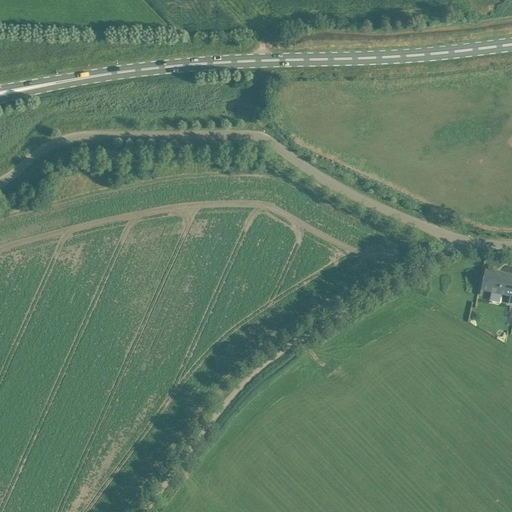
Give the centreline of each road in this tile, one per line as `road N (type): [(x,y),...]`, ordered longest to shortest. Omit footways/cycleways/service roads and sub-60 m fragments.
road 1 (unclassified): [(452,238),(253,133),(63,140),(0,182)]
road 2 (primary): [(511,44),(184,64),(32,86)]
road 3 (unclassified): [(144,511),(257,368),(452,238)]
